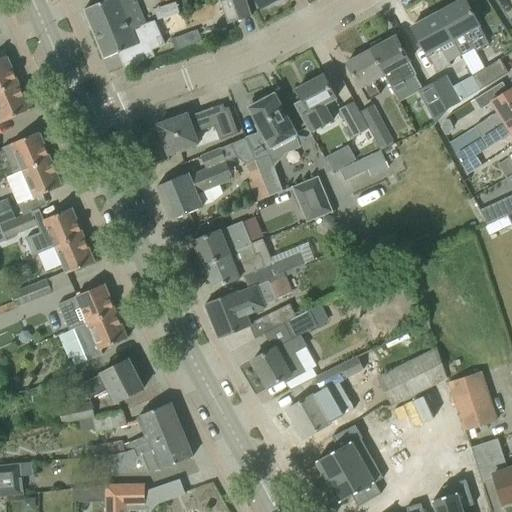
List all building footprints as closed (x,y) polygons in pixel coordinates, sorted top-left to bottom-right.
[(146,25),(135,0),(106,0),(83,10),(93,33),(110,26),(115,38),(140,27),(146,25)] [(251,16),(245,0),(219,0),(228,24),(251,16)] [(256,0),(261,9),(274,1),(278,2),(281,2),(282,0),(256,0)] [(465,0),(461,0),(438,13),(453,41),(461,55),(473,48),(475,52),(489,45),(465,0)] [(453,41),(438,13),(412,27),(437,74),(450,67),(440,48),(453,41)] [(154,56),(151,50),(164,45),(155,21),(146,25),(140,27),(115,38),(110,26),(93,33),(104,59),(118,53),(124,69),(154,56)] [(184,33),(171,38),(175,50),(188,45),(184,33)] [(395,36),(384,42),(383,39),(372,45),(374,48),(371,49),(385,76),(391,88),(404,83),(417,75),(395,36)] [(385,76),(371,49),(346,63),(368,102),(380,95),(374,82),(385,76)] [(0,87),(17,81),(4,51),(0,52),(0,87)] [(500,59),(472,77),(480,90),(508,73),(500,59)] [(333,121),(324,105),(336,98),(323,75),(297,90),(302,100),(294,104),(310,133),(333,121)] [(445,76),(432,83),(446,110),(459,103),(467,98),(459,83),(451,87),(445,76)] [(17,81),(0,87),(0,122),(3,122),(30,110),(17,81)] [(449,142),(455,153),(511,117),(511,88),(508,92),(502,82),(474,100),(480,110),(491,104),(497,113),(449,142)] [(419,90),(436,123),(446,111),(446,110),(432,83),(419,90)] [(296,134),(274,95),(266,99),(265,96),(250,102),(252,107),(250,108),(264,134),(260,135),(264,149),(271,147),(271,148),(280,143),(284,153),(299,147),(294,135),(296,134)] [(338,109),(353,137),(368,129),(353,101),(338,109)] [(392,141),(373,106),(360,112),(379,148),(392,141)] [(228,108),(215,112),(213,107),(188,117),(187,114),(158,125),(168,154),(179,151),(180,153),(196,148),(190,131),(213,123),(219,141),(238,134),(228,108)] [(511,135),(511,117),(455,153),(467,175),(482,166),(475,156),(511,134),(511,135)] [(50,159),(39,132),(2,148),(13,174),(23,170),(23,171),(50,159)] [(245,139),(221,149),(226,161),(237,156),(246,164),(254,160),(245,139)] [(226,161),(221,149),(201,157),(206,169),(189,176),(188,173),(157,186),(171,221),(202,208),(197,194),(233,179),(226,161)] [(381,151),(364,159),(369,169),(386,161),(381,151)] [(337,152),(326,157),(334,171),(345,166),(337,152)] [(281,192),(270,156),(254,160),(268,197),(281,192)] [(511,175),(511,160),(510,157),(497,166),(506,179),(511,175)] [(50,159),(23,171),(23,170),(13,174),(7,177),(19,205),(62,186),(50,159)] [(293,188),(307,222),(333,212),(319,178),(293,188)] [(511,195),(480,210),(486,224),(511,212),(511,195)] [(0,206),(0,225),(14,219),(8,203),(0,206)] [(48,230),(26,239),(34,257),(38,255),(56,247),(83,235),(71,208),(53,216),(44,220),(48,230)] [(0,225),(6,239),(37,226),(31,212),(14,219),(0,225)] [(323,218),(321,223),(323,228),(328,230),(333,228),(335,223),(334,218),(329,216),(323,218)] [(476,232),(495,294),(511,288),(511,270),(511,271),(506,253),(511,251),(511,246),(505,223),(476,232)] [(211,234),(192,242),(202,266),(230,254),(247,247),(243,237),(237,224),(211,234)] [(56,247),(38,255),(46,271),(63,264),(66,271),(67,274),(76,270),(95,262),(83,235),(56,247)] [(308,242),(270,258),(273,264),(270,265),(275,275),(280,273),(305,263),(314,260),(308,242)] [(230,254),(202,266),(212,290),(231,282),(239,278),(239,277),(243,276),(266,266),(260,254),(255,256),(251,245),(247,247),(230,254)] [(404,264),(393,268),(400,286),(410,282),(404,264)] [(18,307),(51,294),(45,279),(8,293),(15,311),(19,309),(18,307)] [(205,304),(204,304),(219,339),(222,338),(250,325),(251,325),(247,315),(265,307),(264,306),(276,300),(268,280),(248,289),(237,293),(236,291),(207,303),(205,304)] [(69,330),(88,323),(116,311),(104,284),(77,296),(58,304),(69,330)] [(296,317),(289,304),(270,313),(277,327),(284,324),(296,317)] [(116,311),(88,323),(69,330),(83,363),(103,355),(101,350),(127,339),(116,311)] [(316,325),(309,311),(296,317),(284,324),(292,339),(316,325)] [(303,369),(304,368),(295,353),(288,341),(252,360),(268,388),(283,380),(285,384),(302,374),(305,372),(303,369)] [(378,378),(391,404),(446,380),(436,348),(378,378)] [(315,377),(321,389),(362,370),(355,357),(315,377)] [(143,389),(128,360),(82,384),(71,389),(76,401),(89,398),(90,399),(110,389),(117,403),(143,389)] [(498,421),(481,371),(447,383),(464,432),(498,421)] [(331,401),(322,406),(315,394),(287,410),(303,439),(341,417),(331,401)] [(387,422),(420,417),(418,401),(384,406),(387,422)] [(94,416),(91,403),(60,410),(63,423),(94,416)] [(131,442),(134,450),(182,430),(171,404),(138,417),(146,436),(131,442)] [(92,419),(95,432),(127,425),(123,411),(92,419)] [(338,449),(316,461),(328,482),(371,457),(361,439),(362,438),(355,425),(331,437),(338,449)] [(192,457),(182,430),(134,450),(137,457),(142,455),(150,473),(191,456),(192,457)] [(511,466),(507,468),(497,437),(470,446),(476,465),(482,484),(495,479),(503,504),(511,501),(511,466)] [(123,453),(121,441),(89,446),(91,459),(123,453)] [(371,457),(328,482),(340,503),(352,496),(357,506),(358,507),(381,494),(375,483),(383,478),(371,457)] [(20,463),(0,465),(0,497),(23,495),(20,463)] [(454,495),(432,502),(435,511),(462,511),(462,509),(474,506),(465,481),(451,486),(454,495)] [(145,505),(145,483),(105,484),(105,511),(126,511),(127,506),(145,505)] [(34,497),(22,498),(22,511),(35,511),(34,497)] [(406,511),(422,511),(420,503),(406,508),(406,511)]
